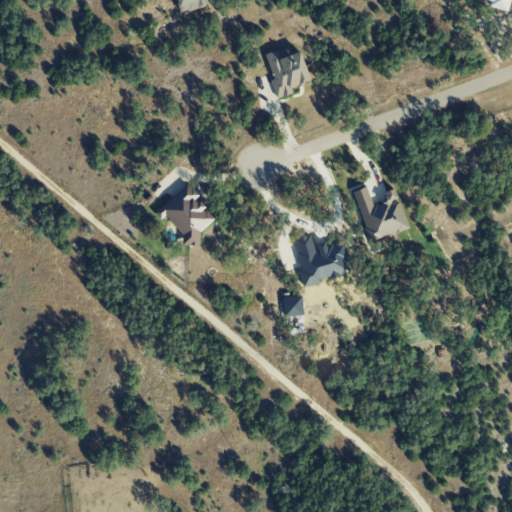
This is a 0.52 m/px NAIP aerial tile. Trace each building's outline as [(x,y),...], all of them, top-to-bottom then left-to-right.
[(174,0),(178,13),(207,4),(205,0),(174,0)] [(511,0),(488,0),(489,0),(487,6),(507,11),(509,0),(511,1),(511,0)] [(309,81),(299,51),(279,58),(276,49),(262,54),(278,98),(292,93),(290,87),(309,81)] [(199,241),(195,236),(213,219),(195,198),(198,196),(186,183),(155,211),(161,217),(163,216),(191,248),(199,241)] [(408,228),(393,188),(382,192),(385,200),(372,205),(365,186),(351,192),(369,242),(408,228)]
